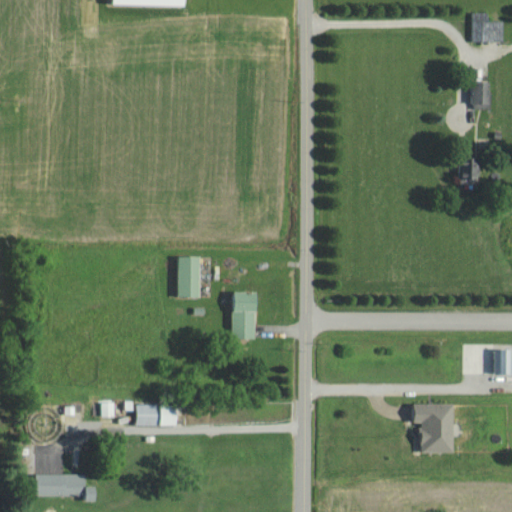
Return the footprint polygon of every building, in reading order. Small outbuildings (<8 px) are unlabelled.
[(505,41),(505,21),(491,22),(490,13),(474,14),(475,42),(505,41)] [(492,82),(474,81),(474,109),(492,109),(492,82)] [(462,188),(482,189),(483,158),(463,157),(462,188)] [(180,297),(202,297),(202,256),(180,256),(180,297)] [(258,339),(259,292),(236,292),(235,338),(258,339)] [(509,349),(496,349),(497,374),(510,373),(509,349)] [(103,402),(103,417),(116,416),(116,402),(103,402)] [(456,403),(416,404),(416,423),(423,423),(424,452),(456,452),(456,403)] [(138,405),(138,426),(179,425),(179,404),(138,405)] [(86,474),(37,474),(37,496),(85,496),(85,501),(97,501),(97,486),(86,486),(86,474)]
